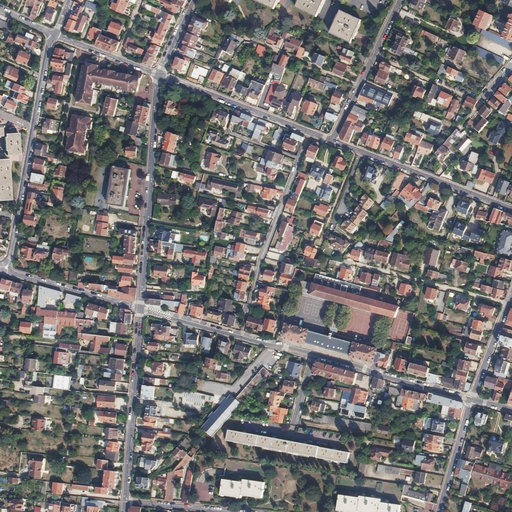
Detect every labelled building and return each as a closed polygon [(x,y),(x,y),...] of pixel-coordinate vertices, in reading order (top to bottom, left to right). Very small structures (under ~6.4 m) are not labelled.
[(37,0),(34,7),(30,17),(35,19),(42,0),(37,0)] [(50,8),(46,19),(52,21),(56,10),(56,9),(58,3),(51,0),(50,2),(48,7),(50,8)] [(110,4),(109,7),(111,8),(111,9),(124,14),(129,15),(130,13),(129,13),(130,10),(128,9),(130,3),(122,0),(114,0),(114,1),(112,0),(111,0),(110,2),(113,3),(112,5),(110,4)] [(163,0),(162,4),(169,7),(168,9),(179,14),(180,11),(181,11),(182,8),(181,7),(164,0),(163,0)] [(253,0),(273,10),(277,0),(253,0)] [(299,0),(296,7),(316,17),(324,0),(299,0)] [(418,0),(414,0),(411,7),(421,12),(425,3),(418,0)] [(85,6),(92,9),(92,11),(96,13),(99,6),(92,3),(87,1),(85,6)] [(146,4),(145,8),(159,14),(161,10),(146,4)] [(79,6),(75,16),(80,18),(83,11),(84,8),(79,6)] [(485,31),(492,16),(480,11),(476,8),(473,15),(469,23),(474,26),(481,29),(482,29),(485,31)] [(340,10),(329,33),(350,43),(361,20),(340,10)] [(78,23),(74,32),(77,33),(78,31),(82,32),(86,23),(88,24),(91,18),(83,15),(84,14),(83,13),(84,12),(83,11),(80,18),(78,23)] [(158,16),(157,20),(158,21),(169,25),(173,16),(166,13),(164,18),(158,16)] [(72,14),(70,20),(78,23),(80,18),(75,16),(72,14)] [(191,28),(189,31),(192,32),(191,35),(196,37),(199,31),(200,32),(202,27),(206,28),(208,23),(195,17),(193,21),(194,22),(193,23),(192,23),(190,28),(191,28)] [(490,30),(489,32),(511,42),(511,24),(510,24),(502,20),(496,18),(496,17),(494,20),(504,24),(504,23),(508,25),(503,37),(499,35),(499,34),(490,30)] [(450,18),(446,28),(455,32),(459,23),(454,20),(450,18)] [(70,20),(66,29),(74,33),(74,32),(78,23),(70,20)] [(158,21),(157,23),(162,25),(160,28),(167,31),(169,25),(158,21)] [(113,22),(109,31),(119,36),(123,26),(113,22)] [(93,27),(90,37),(98,40),(100,35),(102,31),(93,27)] [(15,29),(13,33),(18,35),(27,39),(35,43),(37,38),(21,31),(20,32),(15,29)] [(482,29),(479,36),(510,50),(511,46),(511,42),(489,32),(485,31),(482,29)] [(423,30),(422,32),(425,34),(424,36),(435,41),(437,36),(423,30)] [(33,47),(35,43),(27,39),(18,35),(13,33),(10,32),(7,39),(13,41),(14,40),(16,41),(15,42),(20,44),(21,42),(24,44),(23,47),(31,50),(32,47),(33,47)] [(270,32),(266,41),(279,46),(281,41),(281,40),(281,39),(279,38),(278,40),(272,37),(273,34),(270,32)] [(155,33),(153,39),(154,39),(153,42),(161,45),(164,37),(161,35),(155,33)] [(188,33),(185,39),(197,44),(199,38),(196,37),(191,35),(188,33)] [(286,38),(285,39),(288,40),(290,38),(293,39),(291,43),(287,42),(286,46),(299,51),(300,47),(302,43),(295,40),(297,37),(288,33),(286,38)] [(398,39),(396,43),(404,46),(412,50),(413,48),(406,45),(409,39),(404,37),(405,35),(399,33),(397,38),(398,39)] [(98,40),(96,46),(114,53),(117,51),(120,42),(100,35),(98,40)] [(428,53),(426,57),(441,63),(444,65),(446,60),(444,59),(446,56),(461,63),(465,52),(454,47),(453,49),(447,47),(449,42),(438,37),(431,54),(428,53)] [(185,39),(184,44),(195,48),(196,47),(201,49),(202,46),(197,44),(185,39)] [(224,48),(223,50),(232,54),(237,43),(234,42),(229,39),(227,43),(224,48)] [(127,43),(124,48),(137,53),(137,52),(142,55),(144,51),(144,50),(131,45),(127,43)] [(396,44),(392,52),(402,56),(404,52),(410,55),(411,54),(416,56),(418,53),(414,51),(412,50),(404,46),(403,48),(396,44)] [(150,48),(148,53),(156,56),(160,47),(155,45),(155,47),(152,45),(150,49),(150,48)] [(183,48),(181,51),(189,54),(195,57),(196,53),(192,51),(193,49),(184,45),(183,48)] [(259,45),(256,52),(263,55),(266,48),(259,45)] [(338,46),(338,49),(342,50),(342,49),(344,51),(343,54),(341,55),(340,57),(341,59),(351,63),(353,58),(352,57),(354,53),(338,46)] [(474,46),(472,52),(501,65),(504,59),(474,46)] [(299,51),(297,57),(301,59),(305,49),(300,47),(299,51)] [(19,48),(14,60),(24,64),(28,55),(22,52),(23,50),(19,48)] [(55,53),(54,57),(63,59),(65,50),(57,49),(56,54),(55,53)] [(313,52),(312,55),(315,56),(313,62),(322,66),(326,57),(313,52)] [(66,57),(65,61),(73,62),(75,54),(70,53),(69,57),(66,57)] [(148,53),(143,64),(151,67),(152,67),(156,56),(148,53)] [(278,56),(275,64),(285,68),(289,58),(279,54),(278,56)] [(177,58),(173,67),(182,71),(186,62),(177,58)] [(54,59),(53,66),(55,67),(54,70),(64,72),(65,68),(64,68),(65,61),(54,59)] [(338,62),(333,73),(343,77),(347,65),(338,62)] [(382,62),(380,67),(381,67),(381,69),(389,73),(392,66),(382,62)] [(77,94),(76,98),(77,98),(76,102),(85,103),(84,104),(92,106),(95,90),(94,89),(95,83),(116,87),(116,89),(134,93),(134,91),(138,92),(140,79),(141,79),(143,74),(135,71),(133,76),(130,75),(129,76),(127,76),(127,74),(122,73),(122,74),(115,72),(116,71),(105,69),(104,70),(98,69),(94,68),(95,64),(88,63),(87,66),(83,65),(80,80),(79,80),(77,91),(80,91),(79,94),(77,94)] [(273,66),(271,71),(276,73),(283,76),(285,68),(275,64),(274,64),(273,66)] [(7,65),(3,75),(14,80),(17,76),(15,75),(17,70),(7,65)] [(233,66),(231,71),(241,75),(242,72),(243,70),(233,66)] [(441,67),(438,73),(445,76),(446,72),(447,70),(441,67)] [(462,83),(466,75),(449,67),(447,70),(447,71),(446,72),(457,77),(455,80),(462,83)] [(214,69),(210,78),(218,82),(219,81),(221,81),(224,74),(214,69)] [(381,69),(376,81),(384,85),(390,73),(389,73),(381,69)] [(225,76),(221,84),(225,85),(224,87),(234,91),(239,80),(241,75),(231,71),(228,78),(225,76)] [(276,73),(274,80),(280,82),(283,76),(276,73)] [(54,76),(53,84),(63,86),(65,78),(64,78),(54,76)] [(254,77),(253,80),(266,85),(267,82),(254,77)] [(310,78),(308,85),(318,89),(318,88),(323,90),(325,85),(326,85),(326,86),(333,89),(332,91),(335,93),(335,91),(336,88),(337,86),(325,81),(324,84),(319,82),(310,78)] [(250,89),(247,95),(252,97),(253,96),(258,99),(260,93),(262,94),(266,85),(253,80),(250,89)] [(274,80),(266,102),(272,105),(278,88),(280,82),(274,80)] [(13,83),(11,90),(17,93),(21,94),(24,88),(13,83)] [(365,83),(357,100),(364,102),(364,101),(373,104),(374,102),(375,102),(375,101),(388,106),(393,95),(365,83)] [(505,84),(500,90),(506,96),(511,89),(505,84)] [(239,85),(237,91),(247,95),(250,89),(239,85)] [(434,85),(427,101),(431,103),(434,97),(438,87),(434,85)] [(416,86),(412,96),(417,98),(417,96),(422,98),(426,91),(420,88),(421,87),(417,86),(416,86)] [(272,105),(271,107),(279,110),(280,108),(281,108),(283,103),(281,102),(282,99),(283,99),(286,91),(278,88),(272,105)] [(335,93),(331,101),(340,104),(343,94),(335,91),(335,93)] [(438,99),(437,102),(448,107),(452,97),(442,92),(438,99)] [(499,92),(496,96),(502,102),(501,104),(504,106),(507,102),(509,100),(499,92)] [(17,93),(15,99),(16,100),(24,103),(27,97),(21,94),(17,93)] [(284,111),(293,114),(295,109),(294,109),(295,106),(300,107),(303,98),(293,94),(289,103),(287,102),(284,111)] [(7,96),(2,107),(8,109),(8,110),(11,111),(16,100),(15,99),(7,96)] [(105,108),(104,114),(114,117),(119,100),(108,97),(106,103),(105,103),(104,107),(105,108)] [(465,100),(462,107),(468,109),(469,107),(473,109),(477,101),(468,97),(467,101),(465,100)] [(493,99),(489,104),(496,110),(501,104),(494,97),(492,99),(493,99)] [(50,98),(48,108),(56,110),(58,100),(50,98)] [(449,111),(452,113),(454,114),(460,102),(454,100),(449,111)] [(168,101),(164,113),(173,115),(173,114),(178,115),(179,111),(175,109),(175,107),(172,106),(173,103),(168,101)] [(307,101),(303,112),(314,116),(318,105),(307,101)] [(129,118),(129,121),(135,123),(139,124),(146,125),(150,110),(150,105),(144,102),(143,106),(140,105),(127,102),(126,105),(133,107),(132,111),(136,111),(135,113),(138,113),(136,118),(135,118),(135,119),(129,118)] [(498,114),(497,115),(511,121),(511,115),(509,114),(509,116),(505,114),(511,105),(507,102),(504,106),(498,114)] [(496,110),(495,111),(498,114),(504,106),(501,104),(496,110)] [(354,106),(345,126),(350,128),(349,129),(354,131),(355,130),(359,119),(360,120),(361,119),(365,120),(368,112),(364,110),(359,108),(354,106)] [(486,106),(479,114),(485,119),(486,119),(492,112),(486,106)] [(215,108),(212,116),(226,122),(229,115),(219,111),(220,110),(215,108)] [(235,110),(233,115),(234,116),(240,118),(251,123),(253,118),(240,113),(240,112),(235,110)] [(328,110),(325,118),(336,122),(339,116),(332,114),(333,112),(328,110)] [(417,110),(415,116),(422,119),(422,120),(430,123),(427,130),(439,135),(443,125),(442,125),(444,121),(424,113),(417,110)] [(69,136),(66,150),(84,154),(85,151),(87,151),(88,143),(85,143),(87,129),(91,130),(92,122),(91,122),(91,118),(73,115),(70,129),(69,133),(67,132),(67,136),(69,136)] [(458,116),(455,122),(460,124),(462,123),(464,118),(458,116)] [(45,122),(43,132),(48,133),(49,129),(54,130),(56,120),(48,118),(47,122),(45,122)] [(240,118),(239,123),(254,129),(256,124),(251,123),(240,118)] [(359,119),(355,130),(362,132),(364,127),(365,124),(359,122),(360,120),(359,119)] [(485,119),(475,129),(480,133),(489,122),(486,119),(485,119)] [(128,121),(124,134),(132,136),(135,137),(139,124),(135,123),(129,121),(128,121)] [(494,133),(491,131),(487,140),(498,145),(499,142),(504,144),(511,126),(499,121),(494,133)] [(258,125),(252,140),(257,142),(262,130),(265,131),(266,129),(258,125)] [(345,126),(340,136),(341,139),(349,142),(354,131),(349,129),(350,128),(345,126)] [(452,135),(447,141),(451,144),(461,153),(465,149),(468,145),(471,142),(480,133),(475,129),(473,127),(469,132),(473,135),(460,149),(453,143),(455,141),(456,141),(458,139),(457,138),(462,133),(457,130),(452,135)] [(10,133),(5,134),(6,155),(19,154),(18,133),(15,133),(14,130),(16,129),(15,128),(13,128),(11,128),(9,128),(8,130),(10,130),(10,133)] [(408,133),(405,140),(420,146),(422,141),(424,134),(414,129),(413,132),(421,135),(420,138),(408,133)] [(166,131),(164,136),(167,137),(166,138),(177,142),(179,136),(166,131)] [(210,131),(208,135),(214,138),(212,144),(227,149),(229,143),(223,141),(220,140),(220,138),(219,138),(220,137),(217,136),(218,134),(210,131)] [(275,132),(273,138),(275,138),(274,139),(279,141),(281,134),(278,133),(275,132)] [(449,132),(441,141),(445,143),(447,141),(452,135),(449,132)] [(292,137),(291,138),(298,141),(302,142),(304,138),(293,134),(292,137)] [(365,134),(362,142),(365,143),(365,144),(369,146),(373,137),(365,134)] [(373,137),(369,146),(377,149),(380,139),(380,138),(379,137),(379,138),(374,137),(375,136),(373,135),(373,137)] [(387,135),(382,147),(391,150),(394,142),(393,141),(394,139),(393,137),(387,135)] [(285,136),(283,143),(286,144),(285,147),(288,148),(287,149),(295,152),(298,142),(297,142),(298,141),(291,138),(285,136)] [(135,139),(134,145),(141,147),(142,139),(135,137),(135,139)] [(166,139),(163,149),(173,152),(177,142),(166,138),(166,139)] [(420,146),(417,151),(423,154),(424,152),(426,153),(430,155),(434,146),(422,141),(420,146)] [(445,143),(443,146),(447,149),(451,144),(447,141),(445,143)] [(201,143),(199,148),(209,152),(210,149),(216,151),(215,154),(220,155),(222,150),(201,143)] [(38,144),(36,155),(48,158),(54,159),(55,156),(42,154),(42,153),(44,153),(46,146),(38,144)] [(311,146),(306,159),(314,162),(319,149),(311,146)] [(398,146),(394,157),(399,159),(404,148),(398,146)] [(442,146),(436,154),(444,161),(451,153),(447,149),(443,146),(442,146)] [(128,148),(127,156),(136,157),(137,147),(132,147),(132,148),(128,148)] [(270,150),(266,160),(269,161),(279,164),(280,165),(284,156),(270,150)] [(464,161),(461,169),(472,173),(476,174),(478,170),(477,170),(478,167),(475,166),(475,165),(474,165),(478,154),(472,151),(468,161),(469,162),(469,163),(464,161)] [(164,153),(161,164),(172,167),(175,156),(164,153)] [(453,155),(448,161),(452,164),(457,158),(453,155)] [(338,157),(334,166),(344,170),(347,163),(342,162),(343,159),(338,157)] [(8,159),(0,158),(0,199),(10,199),(8,159)] [(36,159),(34,171),(44,173),(45,168),(44,168),(45,161),(36,159)] [(268,163),(267,166),(277,170),(279,164),(269,161),(268,163)] [(259,164),(256,170),(263,173),(264,173),(265,171),(268,172),(267,175),(270,176),(269,178),(275,180),(277,174),(276,174),(278,170),(277,170),(267,166),(259,164)] [(57,170),(56,175),(65,177),(67,167),(60,166),(59,170),(57,170)] [(114,167),(108,204),(123,207),(129,170),(114,167)] [(314,167),(310,175),(316,178),(315,179),(316,179),(315,181),(319,183),(320,181),(321,181),(325,171),(314,167)] [(367,167),(363,178),(364,178),(363,179),(374,183),(375,180),(376,180),(377,177),(377,176),(378,173),(373,171),(373,169),(367,167)] [(174,171),(173,177),(175,178),(177,177),(185,180),(185,182),(189,183),(188,186),(195,187),(194,190),(199,191),(201,183),(194,182),(196,177),(191,176),(182,173),(174,171)] [(482,171),(479,178),(493,183),(496,177),(482,171)] [(33,173),(32,182),(43,184),(44,175),(33,173)] [(300,173),(298,178),(302,180),(306,181),(308,176),(300,173)] [(399,173),(393,187),(398,190),(405,175),(399,173)] [(328,174),(324,183),(331,186),(332,181),(331,181),(333,176),(328,174)] [(209,180),(208,185),(225,189),(226,182),(213,179),(213,181),(209,180)] [(302,180),(297,194),(301,195),(306,181),(302,180)] [(468,180),(466,187),(472,189),(474,183),(468,180)] [(501,180),(497,192),(501,193),(506,181),(501,180)] [(506,181),(501,193),(505,195),(510,183),(506,181)] [(226,182),(225,189),(241,192),(242,187),(238,187),(238,185),(226,182)] [(427,187),(425,189),(428,191),(433,185),(428,183),(427,187)] [(409,184),(401,193),(407,199),(414,192),(417,193),(418,192),(419,191),(415,188),(415,189),(409,184)] [(256,185),(255,189),(262,190),(263,189),(264,189),(263,194),(264,194),(264,197),(271,199),(272,194),(276,195),(277,191),(279,192),(279,194),(283,194),(284,192),(259,186),(256,185)] [(319,197),(317,201),(323,203),(330,187),(323,185),(322,189),(319,197)] [(55,190),(53,199),(61,200),(64,188),(61,187),(61,188),(55,187),(55,190)] [(225,189),(225,190),(236,193),(236,196),(240,197),(241,192),(225,189)] [(30,192),(28,199),(36,200),(37,194),(30,192)] [(414,192),(407,199),(415,206),(417,204),(423,196),(418,192),(417,193),(414,192)] [(159,194),(158,204),(171,205),(171,204),(176,204),(177,197),(172,197),(172,195),(159,194)] [(360,203),(358,205),(359,206),(365,211),(374,202),(365,194),(361,198),(362,199),(359,202),(360,203)] [(423,196),(417,204),(424,206),(429,200),(424,196),(423,196)] [(201,198),(199,208),(209,210),(208,215),(215,217),(218,202),(201,198)] [(431,198),(427,207),(438,211),(440,205),(441,203),(431,198)] [(28,199),(26,213),(32,214),(33,204),(45,206),(45,205),(46,202),(36,200),(28,199)] [(289,199),(286,209),(293,211),(292,213),(293,213),(295,210),(298,202),(289,199)] [(457,211),(471,217),(475,206),(461,200),(457,211)] [(383,203),(380,207),(385,212),(388,208),(383,203)] [(415,206),(414,208),(433,214),(427,227),(428,228),(439,232),(447,212),(442,210),(441,212),(438,211),(427,207),(424,206),(417,204),(415,206)] [(316,206),(314,210),(318,212),(317,214),(325,217),(328,208),(321,205),(320,208),(316,206)] [(354,214),(352,217),(359,223),(360,222),(368,213),(365,211),(359,206),(355,210),(356,211),(354,213),(354,214)] [(255,207),(254,209),(258,210),(257,215),(267,217),(269,210),(255,207)] [(480,207),(475,219),(484,221),(488,210),(483,208),(480,207)] [(221,208),(218,221),(223,222),(239,226),(242,215),(233,213),(232,220),(229,219),(229,221),(225,220),(225,221),(222,220),(223,218),(224,218),(225,214),(224,213),(225,209),(224,209),(221,208)] [(488,220),(487,222),(492,223),(494,224),(499,210),(494,208),(490,221),(488,220)] [(511,215),(499,210),(494,224),(502,226),(504,218),(509,220),(508,223),(509,223),(508,225),(509,225),(510,224),(511,224),(511,215)] [(26,215),(24,224),(30,225),(35,226),(36,223),(34,222),(35,217),(26,215)] [(98,216),(97,227),(98,228),(97,234),(107,235),(109,224),(108,224),(109,218),(98,216)] [(346,221),(341,226),(350,233),(359,223),(352,217),(350,220),(349,219),(346,222),(346,221)] [(282,231),(280,236),(284,237),(288,226),(291,219),(288,218),(286,223),(284,222),(280,230),(282,231)] [(315,221),(310,233),(318,236),(323,224),(315,221)] [(402,221),(396,228),(400,229),(406,231),(409,224),(402,221)] [(471,241),(471,239),(484,243),(488,232),(475,228),(473,233),(467,231),(469,226),(457,222),(454,235),(471,241)] [(284,237),(282,242),(287,244),(293,228),(288,226),(284,237)] [(172,227),(171,234),(176,234),(175,241),(172,240),(172,242),(180,243),(182,229),(172,227)] [(395,229),(388,236),(394,238),(400,229),(396,228),(395,229)] [(511,232),(501,229),(495,252),(510,256),(511,249),(510,249),(511,241),(511,232)] [(215,234),(214,237),(228,241),(229,237),(226,236),(227,234),(221,232),(216,231),(215,234)] [(247,231),(245,238),(249,239),(255,241),(256,237),(259,238),(260,234),(247,231)] [(162,232),(160,241),(172,243),(172,242),(172,240),(175,241),(176,234),(171,234),(162,232)] [(331,234),(329,239),(333,240),(331,245),(334,247),(334,249),(337,250),(338,249),(342,252),(349,245),(345,241),(342,239),(331,234)] [(126,236),(125,253),(135,254),(136,237),(126,236)] [(374,250),(371,261),(374,261),(374,260),(387,264),(387,263),(389,257),(392,244),(385,241),(380,239),(378,243),(389,247),(387,254),(376,251),(376,250),(374,250)] [(150,240),(150,243),(157,244),(156,252),(161,253),(163,246),(170,247),(169,259),(173,259),(175,251),(176,244),(172,243),(160,241),(150,240)] [(64,247),(62,261),(62,259),(65,260),(66,255),(69,256),(71,243),(67,242),(66,248),(64,247)] [(233,246),(232,250),(244,253),(246,245),(238,243),(237,246),(233,246)] [(38,244),(35,260),(40,261),(41,259),(45,260),(45,257),(47,257),(49,256),(50,246),(38,244)] [(176,244),(175,251),(182,252),(183,245),(176,244)] [(217,246),(215,255),(216,255),(216,257),(221,258),(224,248),(217,246)] [(308,246),(305,255),(314,259),(317,250),(308,246)] [(23,247),(22,251),(25,252),(24,259),(33,261),(35,250),(28,249),(28,248),(23,247)] [(56,248),(54,259),(62,261),(64,247),(62,247),(61,249),(57,249),(56,248)] [(362,253),(361,255),(365,256),(364,259),(371,261),(374,250),(363,247),(362,250),(362,253)] [(462,247),(461,252),(486,259),(488,254),(481,252),(462,247)] [(428,249),(424,263),(435,266),(438,252),(428,249)] [(185,250),(184,256),(193,258),(193,262),(199,263),(200,259),(205,260),(206,254),(185,250)] [(232,250),(230,259),(240,261),(240,258),(243,258),(244,253),(232,250)] [(269,251),(267,257),(280,261),(282,256),(269,251)] [(353,251),(351,258),(356,259),(355,260),(360,261),(361,255),(362,253),(359,252),(353,251)] [(389,257),(387,263),(401,267),(401,266),(408,269),(410,262),(409,262),(411,253),(405,252),(404,256),(393,253),(391,258),(389,257)] [(125,254),(123,264),(133,266),(134,260),(135,260),(136,256),(125,254)] [(304,256),(302,263),(317,267),(319,260),(316,259),(304,256)] [(497,260),(496,263),(500,264),(499,268),(509,271),(511,271),(511,268),(511,260),(502,258),(501,262),(497,260)] [(449,268),(468,273),(469,268),(467,268),(468,263),(452,259),(449,268)] [(284,263),(282,273),(283,273),(293,275),(294,275),(296,269),(297,266),(284,263)] [(119,264),(119,271),(132,272),(133,266),(123,264),(119,264)] [(242,265),(241,272),(250,274),(252,267),(242,265)] [(156,266),(155,275),(167,276),(168,267),(156,266)] [(338,272),(337,277),(349,280),(350,279),(351,279),(352,276),(350,276),(352,271),(341,268),(340,272),(338,272)] [(294,275),(293,278),(299,279),(300,275),(303,276),(304,271),(296,269),(294,275)] [(70,270),(69,281),(76,282),(77,271),(70,270)] [(266,270),(264,279),(272,281),(274,276),(275,276),(276,272),(266,270)] [(429,270),(428,275),(438,278),(438,277),(445,279),(446,275),(441,273),(429,270)] [(193,275),(192,285),(196,285),(196,284),(199,284),(204,285),(205,277),(197,276),(198,273),(193,272),(193,275)] [(241,272),(239,279),(248,281),(250,274),(241,272)] [(362,272),(360,281),(371,284),(373,275),(362,272)] [(283,273),(281,281),(282,282),(282,283),(284,283),(285,282),(292,284),(293,275),(283,273)] [(375,274),(371,289),(380,292),(381,289),(377,288),(380,276),(375,274)] [(121,282),(120,287),(122,287),(126,287),(126,285),(131,286),(132,277),(123,276),(123,282),(121,282)] [(0,280),(0,284),(1,285),(0,288),(10,291),(12,282),(3,279),(3,281),(0,280)] [(495,280),(493,287),(503,289),(504,283),(495,280)] [(235,281),(234,285),(238,286),(237,289),(246,291),(248,283),(235,281)] [(313,284),(310,295),(395,318),(399,309),(399,308),(349,293),(352,284),(340,281),(337,290),(313,284)] [(12,282),(10,291),(20,294),(23,285),(12,282)] [(474,282),(473,286),(482,288),(481,290),(492,294),(493,288),(482,285),(475,283),(474,282)] [(401,284),(399,293),(410,296),(412,286),(401,284)] [(260,285),(259,289),(262,291),(261,295),(269,297),(272,287),(262,285),(262,286),(260,285)] [(38,307),(37,315),(45,315),(45,320),(45,323),(57,324),(58,311),(45,310),(46,294),(59,297),(60,294),(61,294),(61,292),(40,286),(38,307)] [(110,290),(109,295),(121,298),(122,291),(118,291),(119,286),(110,286),(110,290)] [(122,291),(121,298),(133,301),(136,299),(137,288),(126,287),(122,287),(122,291)] [(428,288),(425,298),(435,300),(438,290),(428,288)] [(237,289),(234,300),(238,301),(239,299),(244,300),(246,291),(237,289)] [(496,289),(493,297),(499,299),(501,295),(502,295),(504,291),(496,289)] [(23,304),(22,313),(25,314),(26,302),(31,303),(33,292),(25,291),(24,296),(23,304)] [(67,293),(65,299),(80,303),(81,297),(67,293)] [(146,293),(146,298),(173,301),(174,296),(165,295),(165,296),(148,294),(147,293),(146,293)] [(261,295),(258,304),(264,305),(263,306),(270,308),(271,304),(269,304),(271,297),(269,297),(261,295)] [(220,297),(218,305),(219,306),(218,310),(226,312),(227,312),(231,313),(233,308),(230,308),(232,300),(220,297)] [(146,298),(146,302),(149,306),(161,309),(162,305),(163,305),(163,304),(180,306),(181,302),(173,301),(146,298)] [(458,298),(455,308),(467,312),(470,301),(458,298)] [(89,304),(85,320),(92,320),(93,320),(95,316),(99,317),(101,307),(89,304)] [(193,306),(191,315),(201,317),(203,309),(204,306),(204,305),(202,304),(201,308),(193,306)] [(485,305),(482,312),(493,316),(495,310),(491,309),(492,307),(485,305)] [(99,317),(98,321),(102,321),(103,318),(106,319),(109,309),(101,307),(99,317)] [(331,327),(330,330),(336,332),(337,328),(334,327),(337,318),(340,318),(342,308),(336,307),(332,322),(333,322),(332,327),(331,327)] [(121,308),(120,320),(126,321),(126,314),(130,314),(130,311),(121,308)] [(207,310),(205,316),(221,320),(223,315),(207,310)] [(57,324),(56,331),(61,332),(61,324),(75,326),(76,319),(77,313),(58,311),(57,324)] [(225,314),(223,323),(233,326),(236,317),(231,316),(232,313),(231,313),(227,312),(226,314),(225,314)] [(249,316),(246,326),(254,328),(256,328),(256,330),(262,331),(265,320),(249,316)] [(266,319),(263,330),(273,333),(276,321),(266,319)] [(474,320),(472,328),(483,331),(485,323),(474,320)] [(31,323),(30,336),(40,337),(40,332),(41,322),(35,322),(32,321),(31,323)] [(21,322),(20,335),(30,336),(31,323),(21,322)] [(113,322),(113,332),(127,333),(127,324),(125,323),(114,322),(113,322)] [(45,323),(43,337),(56,339),(56,331),(57,324),(45,323)] [(153,324),(152,330),(156,330),(155,335),(177,337),(178,330),(171,329),(171,327),(166,327),(165,328),(160,328),(160,325),(153,324)] [(286,324),(283,337),(305,344),(305,343),(351,356),(379,364),(382,354),(382,353),(376,352),(377,350),(286,324)] [(467,327),(464,336),(480,340),(483,331),(472,328),(467,327)] [(511,330),(505,328),(502,336),(511,339),(511,330)] [(78,333),(77,337),(83,337),(82,338),(92,339),(91,347),(90,346),(90,351),(110,354),(111,351),(109,349),(99,348),(100,340),(109,341),(110,336),(78,333)] [(511,339),(502,336),(498,344),(505,346),(511,348),(511,339)] [(204,338),(202,337),(202,347),(206,347),(205,353),(209,354),(213,339),(204,337),(204,338)] [(220,341),(217,351),(227,354),(230,344),(220,341)] [(468,343),(465,352),(476,355),(478,346),(468,343)] [(117,344),(116,355),(126,356),(127,346),(117,344)] [(236,346),(234,353),(236,354),(235,358),(243,360),(245,356),(249,357),(251,350),(236,346)] [(511,348),(505,346),(501,357),(511,360),(511,348)] [(57,347),(55,363),(68,364),(69,353),(67,353),(67,349),(59,348),(57,347)] [(379,364),(378,365),(382,366),(382,367),(387,368),(390,355),(385,353),(384,355),(382,354),(379,364)] [(26,363),(25,371),(34,372),(36,372),(37,359),(28,358),(27,363),(26,363)] [(111,358),(109,373),(122,374),(123,374),(123,370),(125,360),(111,358)] [(208,358),(206,368),(216,370),(217,365),(222,366),(223,361),(212,358),(208,358)] [(398,359),(395,369),(405,372),(408,361),(398,359)] [(460,360),(458,369),(468,372),(471,362),(460,360)] [(499,360),(494,375),(499,377),(500,373),(504,375),(508,363),(499,360)] [(154,361),(153,373),(163,374),(164,364),(159,363),(159,362),(154,361)] [(291,361),(287,374),(298,377),(302,364),(291,361)] [(315,365),(313,374),(317,375),(317,376),(321,377),(321,375),(333,378),(336,367),(318,363),(315,365)] [(411,364),(409,373),(427,377),(428,373),(429,368),(411,364)] [(336,367),(333,378),(346,381),(346,383),(354,385),(356,378),(358,373),(336,367)] [(263,368),(247,386),(250,388),(266,370),(263,368)] [(458,369),(456,380),(466,382),(468,372),(458,369)] [(218,370),(216,378),(226,379),(229,379),(230,375),(223,374),(223,371),(221,370),(218,370)] [(247,386),(235,399),(241,404),(244,401),(255,388),(265,377),(269,373),(266,370),(250,388),(247,386)] [(100,372),(100,375),(109,376),(112,377),(111,379),(121,380),(122,374),(109,373),(105,372),(100,372)] [(427,377),(426,382),(435,384),(437,375),(428,373),(427,377)] [(68,388),(69,376),(54,375),(53,387),(68,388)] [(444,377),(443,378),(445,379),(444,387),(454,389),(454,388),(467,391),(468,389),(470,384),(465,383),(466,382),(456,380),(452,379),(444,377)] [(488,377),(485,387),(496,390),(499,380),(488,377)] [(495,393),(493,400),(498,402),(500,396),(501,396),(505,386),(511,387),(511,381),(499,377),(499,380),(496,390),(495,393)] [(375,378),(372,387),(382,390),(385,381),(375,378)] [(116,381),(100,380),(100,390),(106,391),(106,390),(115,390),(116,381)] [(26,381),(25,390),(31,390),(31,394),(34,394),(43,395),(44,387),(32,386),(32,382),(26,381)] [(281,387),(280,391),(293,394),(295,382),(285,381),(284,387),(281,387)] [(143,385),(142,399),(154,400),(155,386),(143,385)] [(390,387),(388,394),(398,396),(399,396),(400,390),(395,389),(395,388),(390,387)] [(326,388),(325,396),(334,398),(335,390),(332,389),(330,389),(327,388),(326,388)] [(352,393),(349,403),(356,405),(357,402),(365,404),(368,392),(353,388),(353,390),(352,393)] [(174,392),(174,396),(183,398),(182,408),(204,410),(205,400),(212,401),(213,396),(194,392),(175,389),(174,392)] [(403,390),(402,397),(413,399),(415,392),(403,390)] [(273,392),(271,406),(280,408),(282,400),(286,400),(287,394),(273,392)] [(415,392),(413,399),(415,399),(425,402),(425,399),(426,397),(426,394),(415,392)] [(34,394),(33,403),(43,404),(44,396),(43,395),(34,394)] [(432,401),(432,403),(438,404),(444,406),(463,410),(464,406),(463,402),(433,394),(432,401)] [(106,407),(106,396),(98,395),(97,407),(106,408),(106,407)] [(231,395),(201,428),(212,438),(220,428),(232,415),(241,404),(235,399),(231,395)] [(106,396),(106,407),(115,407),(116,397),(106,396)] [(398,396),(396,408),(403,410),(403,408),(412,410),(415,399),(413,399),(402,397),(399,396),(398,396)] [(313,401),(311,409),(324,413),(326,405),(313,401)] [(148,406),(146,416),(157,417),(158,407),(148,406)] [(270,417),(269,421),(283,424),(285,414),(287,415),(288,409),(280,408),(271,406),(271,412),(275,412),(274,418),(270,417)] [(444,406),(442,414),(461,418),(463,410),(444,406)] [(107,412),(106,421),(116,422),(117,413),(107,412)] [(478,413),(475,425),(479,426),(479,423),(486,424),(488,416),(478,413)] [(322,419),(321,422),(366,430),(367,427),(374,429),(374,425),(323,415),(322,419)] [(146,416),(145,425),(156,426),(158,417),(157,417),(146,416)] [(33,418),(32,430),(44,431),(46,420),(41,419),(35,419),(33,418)] [(434,421),(433,431),(443,433),(445,423),(434,421)] [(108,428),(107,438),(117,439),(118,429),(108,428)] [(229,430),(227,440),(317,457),(347,463),(349,453),(319,447),(319,446),(229,430)] [(144,433),(143,442),(153,443),(154,444),(155,438),(156,438),(158,438),(158,437),(158,436),(157,435),(156,435),(144,433)] [(428,434),(426,442),(440,445),(441,445),(442,437),(432,435),(428,434)] [(399,445),(398,451),(414,454),(415,451),(413,450),(415,440),(403,438),(402,445),(399,445)] [(491,440),(488,451),(492,452),(493,451),(502,453),(505,444),(491,440)] [(107,443),(107,446),(109,446),(108,450),(109,450),(114,451),(119,452),(120,447),(118,447),(119,442),(111,441),(111,443),(107,443)] [(143,442),(142,447),(144,447),(143,451),(152,452),(153,443),(143,442)] [(426,442),(425,449),(439,451),(440,445),(426,442)] [(178,447),(172,454),(179,460),(182,456),(183,457),(188,452),(185,450),(183,452),(180,449),(182,446),(180,445),(178,447)] [(470,446),(467,457),(472,458),(473,458),(476,458),(477,457),(481,458),(484,449),(476,447),(475,448),(470,446)] [(373,447),(370,459),(380,461),(381,456),(383,455),(386,455),(386,457),(391,458),(392,450),(373,447)] [(166,489),(165,500),(172,501),(175,475),(183,476),(184,469),(183,469),(183,466),(191,458),(189,456),(188,454),(172,472),(168,473),(167,480),(166,489)] [(419,455),(417,465),(423,466),(422,469),(427,470),(427,468),(433,469),(436,458),(419,455)] [(31,457),(30,463),(32,463),(31,477),(41,478),(42,463),(44,463),(45,458),(31,457)] [(142,458),(140,466),(156,469),(157,460),(142,458)] [(99,459),(98,469),(106,470),(107,470),(108,460),(99,459)] [(460,459),(455,476),(459,477),(460,474),(462,469),(472,472),(475,463),(471,462),(464,460),(460,459)] [(360,461),(357,477),(364,478),(367,462),(360,461)] [(385,466),(384,473),(392,474),(399,475),(400,472),(411,474),(412,470),(400,468),(385,466)] [(476,467),(473,476),(490,481),(493,471),(476,467)] [(188,471),(183,502),(188,502),(194,468),(191,468),(190,471),(188,471)] [(464,479),(460,495),(465,496),(472,472),(462,469),(460,474),(465,475),(464,479)] [(106,470),(105,488),(109,488),(112,488),(116,489),(118,471),(107,470),(106,470)] [(417,471),(415,482),(424,484),(426,473),(417,471)] [(511,476),(495,472),(493,482),(503,484),(503,486),(509,488),(511,478),(511,476)] [(138,481),(138,487),(142,487),(142,488),(148,488),(149,478),(139,477),(139,481),(138,481)] [(154,478),(154,482),(160,483),(159,488),(164,489),(165,484),(164,484),(164,480),(165,477),(161,477),(161,479),(154,478)] [(223,479),(221,493),(242,496),(242,493),(262,496),(265,482),(244,479),(244,482),(223,479)] [(54,482),(53,493),(62,494),(63,483),(54,482)] [(405,485),(402,495),(429,502),(432,494),(427,493),(427,494),(425,493),(424,495),(407,490),(409,485),(405,485)] [(339,495),(337,509),(357,511),(358,510),(371,511),(398,511),(400,505),(379,502),(380,498),(360,495),(360,498),(339,495)] [(99,507),(104,508),(104,503),(102,503),(102,499),(83,497),(82,505),(89,506),(99,507)] [(493,504),(491,509),(503,511),(507,499),(501,497),(499,505),(493,504)] [(469,511),(472,503),(467,502),(463,511),(469,511)] [(63,503),(61,511),(70,511),(71,510),(76,511),(77,504),(63,503)]
